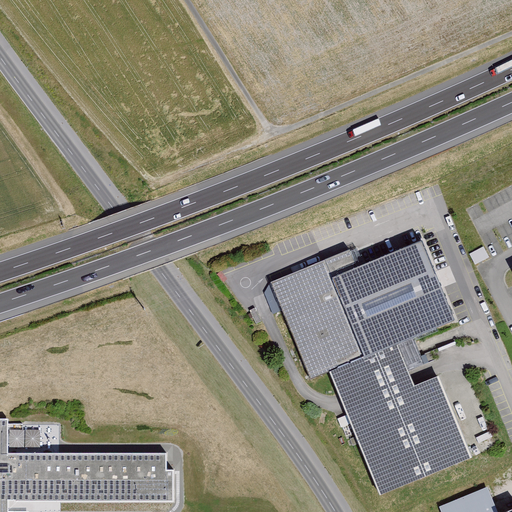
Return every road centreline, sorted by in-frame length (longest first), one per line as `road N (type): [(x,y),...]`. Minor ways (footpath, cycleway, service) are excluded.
road 1 (tertiary): [(0,56),(335,511)]
road 2 (motorway): [(511,69),(263,175),(0,271)]
road 3 (motorway): [(0,303),(270,205),(511,103)]
road 4 (track): [(184,0),(270,134),(511,32)]
